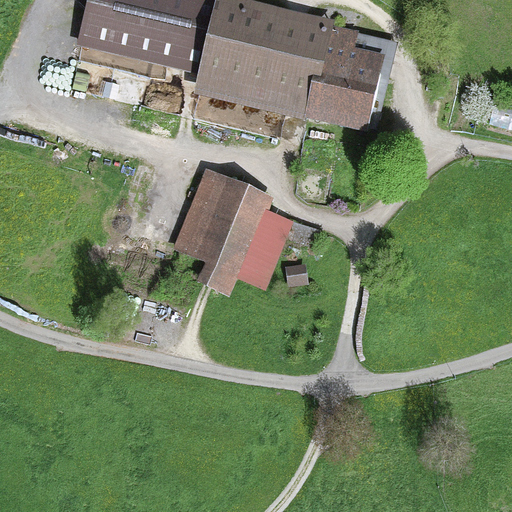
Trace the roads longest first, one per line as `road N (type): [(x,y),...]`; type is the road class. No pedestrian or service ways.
road 1 (track): [(331,390),(149,360),(0,312)]
road 2 (motorway): [(399,0),(511,156)]
road 3 (track): [(511,350),(331,390)]
road 4 (track): [(272,511),(300,480),(331,390)]
